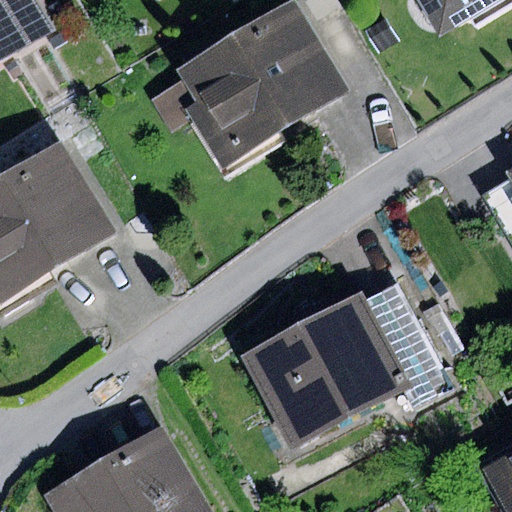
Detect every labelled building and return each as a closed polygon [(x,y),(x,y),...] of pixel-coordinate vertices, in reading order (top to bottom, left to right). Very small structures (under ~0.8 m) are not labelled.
[(0,0),(0,63),(56,31),(37,0),(0,0)] [(186,81),(152,101),(173,134),(194,122),(223,169),(351,89),(295,0),(180,72),(186,81)] [(417,0),(441,39),(506,0),(417,0)] [(0,303),(1,306),(119,233),(60,140),(0,177),(0,303)] [(363,292),(238,357),(288,452),(413,387),(363,292)] [(211,511),(163,427),(45,493),(55,511),(211,511)] [(511,511),(511,453),(484,470),(509,511),(511,511)]
